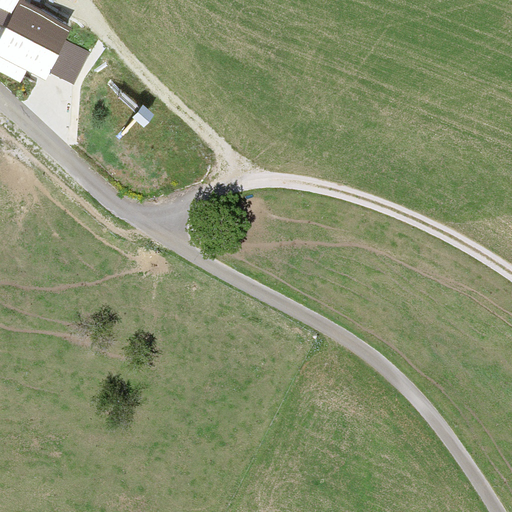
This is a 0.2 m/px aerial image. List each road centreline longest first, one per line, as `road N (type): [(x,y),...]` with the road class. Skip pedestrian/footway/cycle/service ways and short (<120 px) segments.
road 1 (unclassified): [(496,511),(399,383),(312,319),(160,232)]
road 2 (track): [(511,278),(425,226),(317,186),(241,180)]
road 3 (track): [(111,205),(0,108)]
